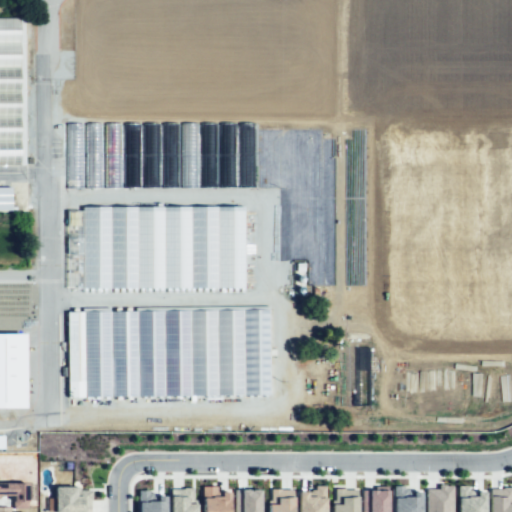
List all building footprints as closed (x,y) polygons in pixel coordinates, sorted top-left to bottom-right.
[(0,20),(22,20),(24,166),(0,166),(0,20)] [(199,187),(213,187),(212,122),(198,123),(199,187)] [(179,187),(195,187),(196,123),(180,123),(179,187)] [(231,187),(232,157),(219,156),(218,187),(231,187)] [(118,187),(118,168),(113,168),(113,158),(103,158),(104,187),(118,187)] [(161,187),(173,187),(172,160),(160,160),(161,187)] [(0,206),(0,187),(12,187),(12,206),(0,206)] [(242,206),(81,207),(81,288),(242,287),(242,252),(250,252),(250,244),(242,245),(242,206)] [(69,400),(68,314),(270,312),(271,398),(69,400)] [(23,333),(0,333),(0,407),(23,407),(23,333)] [(11,507),(11,494),(0,494),(0,482),(25,482),(26,507),(11,507)] [(450,511),(451,485),(436,484),(436,488),(424,488),(423,511),(450,511)] [(200,511),(227,511),(228,491),(215,491),(215,486),(201,485),(200,511)] [(323,511),(323,485),(310,485),(310,491),(296,491),(295,511),(323,511)] [(392,511),(419,511),(419,491),(406,491),(406,485),(391,485),(392,511)] [(455,511),(483,511),(484,491),(467,490),(467,485),(456,485),(455,511)] [(53,488),(53,511),(85,511),(89,511),(89,487),(53,488)] [(511,511),(511,487),(487,488),(487,511),(511,511)] [(168,488),(168,511),(193,511),(193,488),(168,488)] [(355,511),(356,489),(330,488),(330,511),(355,511)] [(232,511),(258,511),(258,489),(232,489),(232,511)] [(291,511),(291,489),(267,489),(266,511),(291,511)] [(360,490),(360,511),(386,511),(386,489),(360,490)] [(163,511),(164,495),(149,495),(149,490),(136,490),(136,511),(163,511)]
